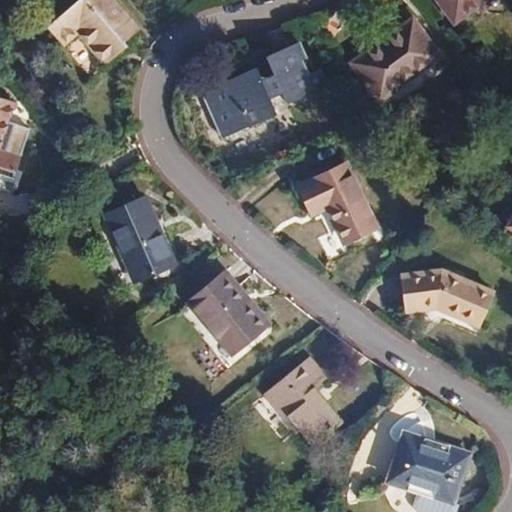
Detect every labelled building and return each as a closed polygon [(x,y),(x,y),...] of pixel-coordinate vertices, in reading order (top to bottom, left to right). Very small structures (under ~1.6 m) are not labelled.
[(132,36),(102,0),(78,0),(41,32),(57,50),(71,36),(102,71),(116,58),(112,54),(132,36)] [(496,0),(431,0),(450,26),(477,7),(480,11),(496,0)] [(435,61),(407,22),(346,68),(375,106),(435,61)] [(303,57),(297,43),(266,58),(272,71),(261,77),(254,65),(204,91),(227,138),(278,112),(270,96),(282,91),(288,102),(325,83),(317,68),(306,72),(299,60),(303,57)] [(375,231),(344,169),(296,194),(310,219),(326,212),(344,246),(375,231)] [(170,269),(143,202),(104,218),(130,285),(170,269)] [(440,272),(397,278),(403,317),(441,311),(453,317),(452,321),(478,332),(492,296),(440,272)] [(240,309),(217,279),(184,308),(215,346),(219,343),(231,356),(263,329),(244,306),(240,309)] [(324,384),(306,363),(260,399),(291,438),(296,435),(310,453),(334,434),(332,431),(336,427),(310,395),(324,384)] [(450,511),(467,464),(404,441),(387,490),(446,511),(450,511)]
